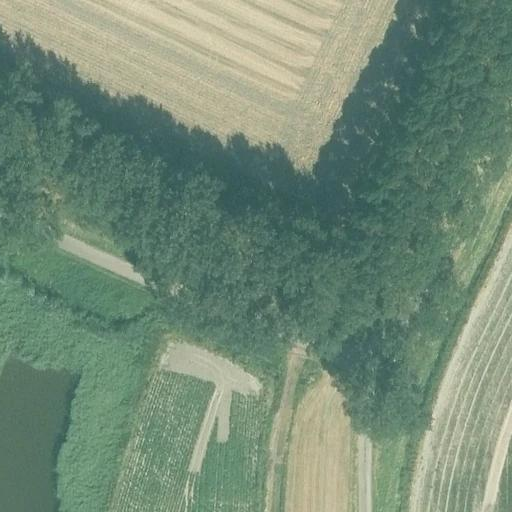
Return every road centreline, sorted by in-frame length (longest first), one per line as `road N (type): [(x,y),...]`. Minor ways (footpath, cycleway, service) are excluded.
road 1 (track): [(0,213),(161,286),(369,361)]
road 2 (track): [(369,361),(408,314),(511,136)]
road 3 (track): [(369,361),(294,394),(274,511)]
road 4 (track): [(364,511),(369,361)]
